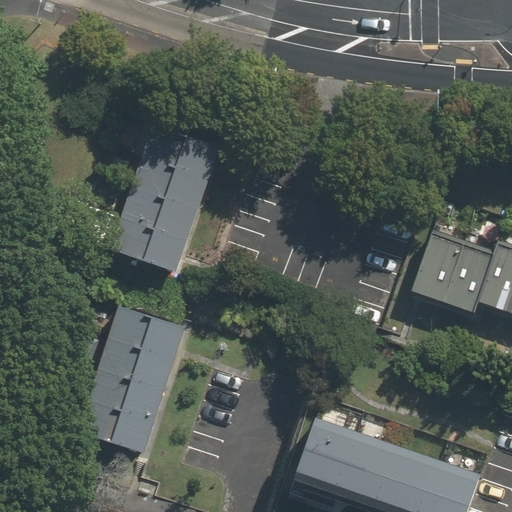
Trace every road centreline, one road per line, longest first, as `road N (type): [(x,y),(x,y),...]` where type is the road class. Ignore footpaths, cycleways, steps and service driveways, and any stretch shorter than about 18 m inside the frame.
road 1 (secondary): [(511,78),(462,79),(299,55),(125,0)]
road 2 (secondary): [(293,0),(412,18),(511,18)]
